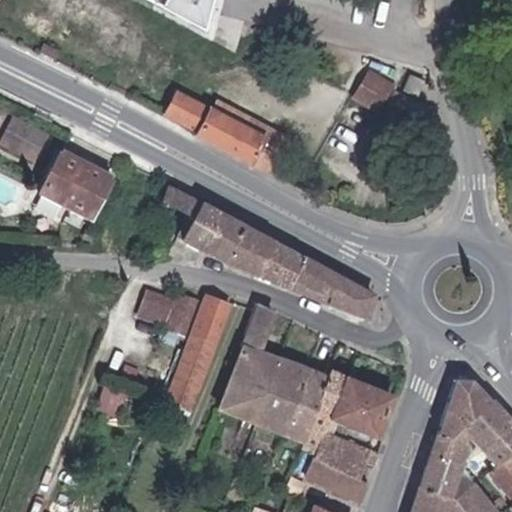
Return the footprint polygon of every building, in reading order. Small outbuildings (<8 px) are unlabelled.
[(141,81),(177,12),(220,37),(227,0),(3,0),(0,7),(141,81)] [(417,100),(392,88),(395,83),(373,72),(359,100),(406,123),(417,100)] [(212,109),(177,90),(162,120),(196,138),(212,109)] [(218,101),(212,109),(196,138),(270,176),(288,136),(218,101)] [(46,133),(11,116),(0,138),(0,145),(31,161),(46,133)] [(115,180),(60,151),(37,195),(92,224),(115,180)] [(161,202),(194,214),(201,194),(168,182),(161,202)] [(223,219),(200,206),(181,240),(205,252),(223,219)] [(270,244),(223,219),(205,252),(227,264),(224,269),(254,275),(270,244)] [(301,261),(270,244),(254,275),(283,288),(301,261)] [(375,298),(301,261),(283,288),(375,324),(383,305),(375,298)] [(187,332),(198,300),(148,282),(136,314),(187,332)] [(229,310),(203,299),(163,399),(190,410),(229,310)] [(272,311),(256,304),(214,408),(301,443),(326,380),(255,352),(272,311)] [(297,453),(312,459),(345,378),(330,372),(326,380),(301,443),(297,453)] [(374,438),(391,396),(345,378),(312,459),(320,463),(358,478),(363,464),(372,467),(377,455),(333,437),(338,424),(374,438)] [(469,382),(453,380),(435,433),(462,445),(467,433),(461,425),(488,402),(469,382)] [(102,386),(98,409),(120,412),(124,390),(102,386)] [(502,419),(488,402),(461,425),(467,433),(475,442),(502,419)] [(511,451),(511,430),(502,419),(475,442),(495,466),(511,451)] [(462,445),(435,433),(428,456),(459,467),(467,447),(462,445)] [(511,451),(495,466),(511,485),(511,451)] [(459,467),(428,456),(418,486),(450,495),(459,467)] [(312,483),(360,501),(368,482),(358,478),(320,463),(312,483)] [(463,511),(450,495),(418,486),(410,508),(419,511),(463,511)]
